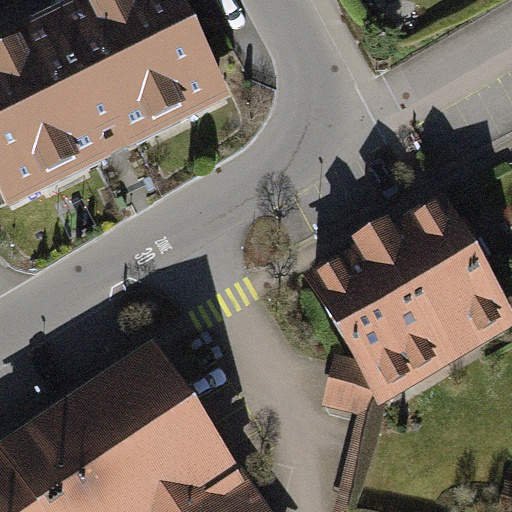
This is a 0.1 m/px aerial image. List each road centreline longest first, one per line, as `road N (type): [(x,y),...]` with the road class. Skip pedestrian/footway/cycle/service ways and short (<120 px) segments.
road 1 (residential): [(338,125),(0,337)]
road 2 (residential): [(511,25),(338,125)]
road 3 (residential): [(338,125),(272,0)]
